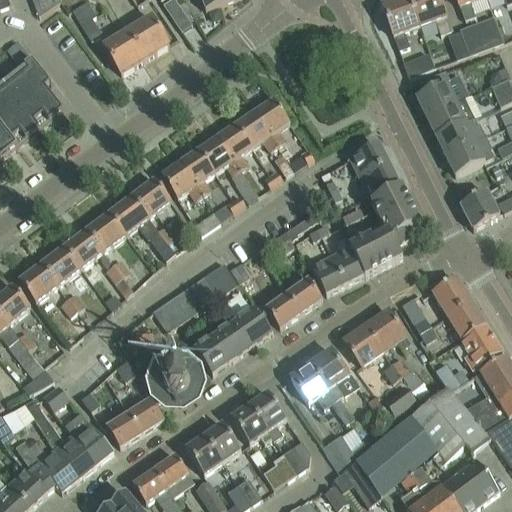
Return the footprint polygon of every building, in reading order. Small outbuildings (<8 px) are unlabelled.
[(0,0),(0,14),(11,11),(6,0),(0,0)] [(39,22),(60,7),(61,6),(58,0),(39,0),(32,3),(39,22)] [(128,0),(137,12),(150,3),(147,0),(128,0)] [(199,0),(205,16),(244,2),(243,0),(199,0)] [(449,31),(441,10),(437,0),(409,0),(408,1),(419,32),(434,26),(438,36),(439,35),(441,41),(451,37),(449,31)] [(454,0),(464,26),(474,22),(469,9),(486,3),(484,0),(454,0)] [(511,0),(484,0),(486,3),(493,0),(503,0),(507,10),(511,8),(511,0)] [(410,52),(404,37),(419,32),(408,1),(382,10),(393,42),(394,41),(399,56),(410,52)] [(181,36),(192,29),(174,3),(163,10),(181,36)] [(92,47),(103,40),(93,23),(97,21),(87,6),(72,15),(92,47)] [(152,22),(128,36),(131,41),(145,65),(169,51),(159,33),(152,22)] [(468,61),(496,51),(504,48),(494,22),(460,35),(460,37),(468,61)] [(460,37),(449,41),(453,53),(457,65),(468,61),(460,37)] [(121,80),(145,65),(131,41),(106,56),(121,80)] [(17,66),(26,59),(16,46),(7,53),(17,66)] [(428,58),(403,68),(409,83),(434,74),(428,58)] [(0,169),(18,155),(16,152),(63,116),(45,93),(50,89),(50,90),(51,89),(32,65),(25,70),(29,76),(0,98),(0,169)] [(450,87),(446,77),(437,81),(418,88),(424,99),(416,103),(426,123),(465,104),(456,84),(450,87)] [(500,112),(511,106),(511,92),(508,84),(491,92),(500,112)] [(436,142),(475,124),(465,104),(426,123),(436,142)] [(278,152),(285,147),(278,137),(290,129),(274,105),(255,118),(278,152)] [(511,113),(499,119),(506,133),(511,129),(511,113)] [(278,152),(255,118),(236,130),(252,154),(263,147),(270,157),(278,152)] [(446,162),(487,142),(481,130),(477,128),(475,124),(436,142),(446,162)] [(236,130),(217,143),(240,177),(248,172),(241,162),(252,154),(236,130)] [(456,182),(473,173),(485,167),(495,162),(492,156),(493,154),(487,142),(446,162),(456,182)] [(258,203),(217,143),(198,156),(215,179),(226,172),(233,182),(237,189),(236,190),(248,209),(258,203)] [(359,184),(389,169),(379,149),(349,164),(359,184)] [(307,155),(301,159),(307,168),(308,169),(312,166),(314,165),(307,155)] [(203,202),(211,197),(203,187),(215,179),(198,156),(180,168),(203,202)] [(285,182),(294,177),(282,160),(274,165),(285,182)] [(203,202),(180,168),(161,181),(177,205),(189,197),(196,207),(203,202)] [(369,204),(381,198),(399,189),(389,169),(359,184),(369,204)] [(277,190),(283,186),(276,177),(270,181),(277,190)] [(271,195),(277,190),(270,181),(264,185),(271,195)] [(148,224),(171,207),(155,185),(132,202),(148,224)] [(330,199),(337,195),(333,187),(326,190),(330,199)] [(402,193),(401,194),(384,202),(371,208),(385,234),(350,252),(364,281),(365,282),(403,263),(398,255),(411,248),(414,246),(409,236),(421,230),(402,193)] [(335,208),(342,204),(337,195),(330,199),(335,208)] [(473,236),(500,221),(487,197),(460,211),(473,236)] [(503,219),(511,215),(511,201),(498,209),(503,219)] [(158,237),(148,224),(132,202),(109,219),(126,241),(138,232),(149,245),(166,267),(175,259),(168,250),(158,237)] [(239,215),(246,211),(239,202),(233,206),(239,215)] [(233,219),(239,215),(233,206),(227,210),(233,219)] [(355,226),(363,222),(360,214),(351,219),(355,226)] [(201,241),(220,228),(214,218),(195,231),(201,241)] [(126,241),(109,219),(87,236),(103,258),(126,241)] [(316,219),(310,223),(315,229),(321,225),(316,219)] [(346,230),(355,226),(351,219),(342,223),(346,230)] [(310,223),(304,227),(309,233),(315,229),(310,223)] [(298,230),(303,237),(309,233),(304,227),(298,230)] [(298,230),(292,234),(297,241),(303,237),(298,230)] [(168,250),(175,244),(165,231),(158,237),(168,250)] [(321,243),(330,238),(326,231),(318,236),(321,243)] [(292,234),(285,239),(291,247),(298,243),(297,241),(292,234)] [(81,275),(100,261),(103,258),(87,236),(64,253),(81,275)] [(313,247),(321,243),(318,236),(309,240),(313,247)] [(291,247),(285,239),(276,245),(284,259),(294,252),(291,247)] [(345,291),(364,281),(350,252),(330,262),(345,291)] [(58,292),(81,275),(64,253),(42,270),(58,292)] [(143,288),(155,279),(140,260),(128,269),(143,288)] [(311,272),(317,283),(326,301),(345,291),(330,262),(311,272)] [(122,283),(123,284),(129,278),(120,266),(117,268),(113,270),(122,283)] [(228,297),(238,290),(224,269),(214,276),(228,297)] [(239,289),(249,283),(240,269),(230,276),(237,286),(239,289)] [(36,309),(58,292),(42,270),(19,287),(36,309)] [(126,303),(133,297),(123,284),(122,283),(113,270),(109,273),(106,276),(126,303)] [(214,276),(203,283),(217,304),(228,297),(214,276)] [(207,310),(217,304),(203,283),(193,290),(207,310)] [(448,323),(472,308),(456,284),(433,298),(448,323)] [(301,319),(322,305),(311,288),(309,285),(288,300),(301,319)] [(87,290),(77,298),(100,327),(110,319),(87,290)] [(193,290),(183,297),(197,317),(207,310),(193,290)] [(0,320),(9,331),(16,325),(30,313),(26,307),(13,292),(0,302),(0,320)] [(187,324),(197,317),(183,297),(173,304),(187,324)] [(75,299),(68,305),(78,317),(85,312),(75,299)] [(279,334),(301,319),(288,300),(266,315),(279,334)] [(187,324),(173,304),(163,311),(177,331),(187,324)] [(421,341),(431,334),(423,321),(413,304),(402,310),(412,327),(421,341)] [(68,305),(61,310),(70,323),(78,317),(68,305)] [(462,346),(486,331),(472,308),(448,323),(462,346)] [(163,311),(153,318),(166,338),(177,331),(163,311)] [(252,353),(273,339),(261,322),(254,312),(234,326),(252,353)] [(411,349),(406,342),(388,316),(366,331),(384,357),(397,348),(402,355),(411,349)] [(18,343),(9,331),(0,320),(0,339),(34,384),(23,393),(29,401),(54,387),(29,356),(18,343)] [(131,331),(137,349),(161,340),(154,322),(131,331)] [(232,366),(252,353),(234,326),(214,340),(232,366)] [(362,372),(378,361),(384,357),(366,331),(344,347),(362,372)] [(474,377),(486,369),(503,358),(486,331),(462,346),(460,347),(470,363),(466,365),(474,377)] [(425,348),(436,342),(431,334),(421,341),(425,348)] [(29,356),(36,350),(26,338),(18,343),(29,356)] [(212,380),(232,366),(214,340),(194,354),(201,363),(212,380)] [(331,355),(311,369),(336,406),(340,404),(345,400),(342,397),(338,390),(349,382),(331,355)] [(511,372),(506,363),(489,373),(476,382),(488,401),(467,416),(490,445),(511,473),(511,474),(511,372)] [(400,364),(392,370),(401,382),(403,382),(417,402),(418,402),(419,403),(427,397),(412,375),(409,377),(400,364)] [(125,387),(135,381),(126,368),(116,374),(125,387)] [(311,369),(290,383),(302,400),(309,410),(317,404),(324,414),(332,409),(336,406),(311,369)] [(393,388),(401,382),(392,370),(384,376),(393,388)] [(461,392),(446,370),(435,377),(448,393),(452,398),(461,392)] [(178,406),(185,404),(190,399),(193,393),(194,386),(191,380),(187,375),(181,372),(174,371),(173,372),(166,375),(161,380),(160,383),(159,386),(159,389),(159,392),(161,398),(166,403),(172,406),(178,406)] [(109,381),(93,399),(109,413),(125,395),(109,381)] [(54,418),(69,407),(58,393),(43,404),(54,418)] [(406,393),(385,409),(394,421),(416,405),(406,393)] [(424,413),(411,423),(440,456),(432,463),(440,473),(448,466),(466,452),(472,460),(490,445),(467,416),(452,398),(448,393),(433,405),(424,413)] [(91,418),(100,410),(89,398),(81,406),(91,418)] [(274,447),(283,441),(277,432),(286,425),(268,398),(250,411),(272,445),(274,447)] [(336,406),(332,409),(339,419),(346,414),(340,404),(336,406)] [(142,440),(164,426),(151,405),(129,419),(142,440)] [(373,414),(372,415),(384,431),(378,435),(385,444),(411,423),(424,413),(416,405),(394,421),(392,423),(391,422),(390,423),(381,409),(380,409),(382,411),(374,417),(373,414)] [(65,448),(35,409),(28,415),(56,454),(79,485),(96,472),(73,442),(65,448)] [(272,445),(250,411),(231,424),(249,450),(260,443),(265,450),(272,445)] [(346,414),(339,419),(346,429),(350,427),(353,424),(346,414)] [(120,454),(142,440),(129,419),(107,433),(120,454)] [(0,446),(4,451),(16,442),(3,423),(0,424),(0,446)] [(73,442),(96,472),(113,458),(101,442),(89,428),(73,442)] [(223,469),(241,456),(223,429),(204,442),(223,469)] [(204,481),(223,469),(204,442),(186,455),(204,481)] [(352,456),(344,445),(326,457),(341,480),(357,467),(370,456),(364,447),(352,456)] [(30,453),(25,446),(15,453),(30,474),(27,476),(48,499),(56,492),(62,498),(79,485),(56,454),(47,461),(37,447),(30,453)] [(297,480),(307,473),(309,472),(310,460),(302,448),(283,461),(297,480)] [(173,504),(194,489),(176,461),(154,476),(173,504)] [(287,488),(297,480),(283,461),(273,468),(287,488)] [(451,485),(440,493),(442,497),(453,511),(480,511),(500,498),(476,466),(460,478),(451,485)] [(357,467),(341,480),(332,487),(335,491),(339,497),(351,488),(367,511),(370,511),(382,502),(357,467)] [(420,497),(433,487),(423,474),(410,484),(418,494),(420,497)] [(29,511),(33,511),(48,499),(27,476),(25,475),(9,490),(29,511)] [(173,504),(154,476),(133,491),(146,510),(156,503),(161,511),(178,511),(173,504)] [(252,511),(262,504),(248,484),(238,492),(252,511)] [(427,508),(419,497),(420,497),(418,494),(410,484),(403,489),(410,499),(401,505),(406,511),(431,511),(428,507),(427,508)] [(224,511),(208,487),(196,495),(207,511),(224,511)] [(0,511),(29,511),(9,490),(0,497),(0,511)] [(335,511),(342,511),(348,508),(339,497),(335,491),(326,498),(335,511)] [(250,511),(252,511),(238,492),(228,499),(235,510),(231,511),(250,511)] [(453,511),(442,497),(428,507),(431,511),(453,511)] [(111,510),(112,511),(137,511),(125,498),(111,510)]
